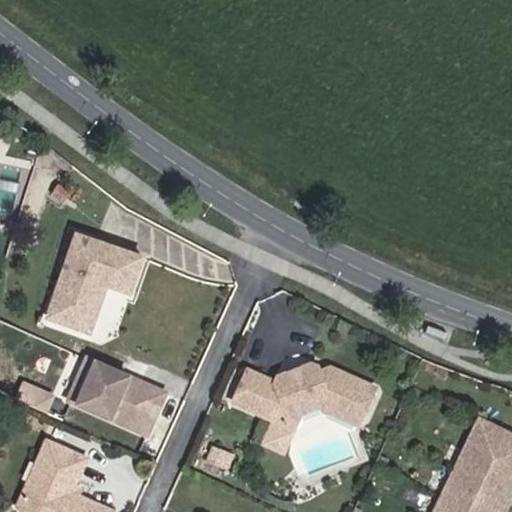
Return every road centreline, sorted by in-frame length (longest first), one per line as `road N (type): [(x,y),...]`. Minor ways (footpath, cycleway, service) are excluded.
road 1 (tertiary): [(0,26),(277,237)]
road 2 (residential): [(148,511),(277,237)]
road 3 (tertiary): [(277,237),(511,324)]
